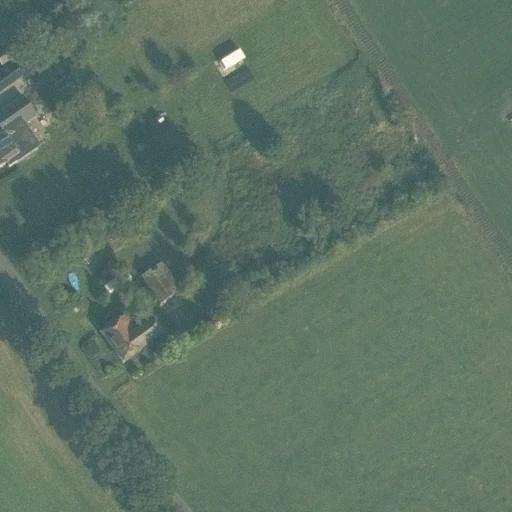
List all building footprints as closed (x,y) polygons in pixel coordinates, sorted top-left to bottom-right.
[(0,51),(0,67),(18,57),(11,45),(0,51)] [(20,99),(0,112),(0,168),(3,166),(6,170),(28,154),(13,132),(33,118),(20,99)] [(152,251),(132,265),(138,275),(159,261),(152,251)] [(140,278),(160,305),(180,290),(161,263),(140,278)] [(124,317),(99,335),(121,365),(162,336),(151,320),(135,332),(124,317)]
